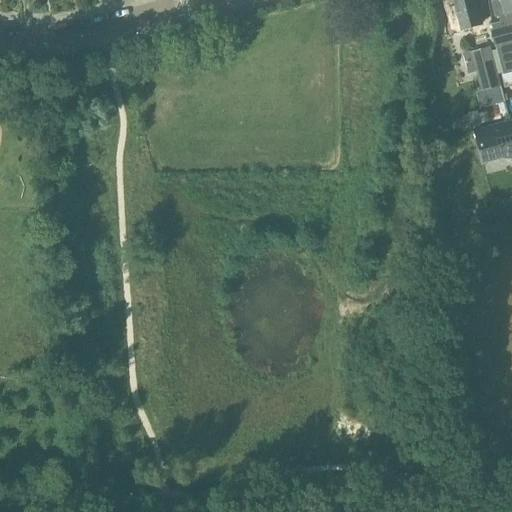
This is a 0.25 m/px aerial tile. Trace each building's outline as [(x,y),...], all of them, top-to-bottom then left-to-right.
[(476,0),(454,0),(459,21),(454,22),(457,32),(480,26),(479,20),(481,19),(476,0)] [(511,0),(501,0),(502,1),(503,1),(506,12),(511,10),(511,0)] [(495,45),(511,41),(511,27),(492,32),(495,45)] [(511,72),(511,41),(495,45),(503,75),(511,72)] [(487,75),(478,77),(481,90),(501,85),(491,47),(480,50),(487,75)] [(501,159),(498,147),(511,143),(511,121),(475,132),(483,164),(501,159)]
